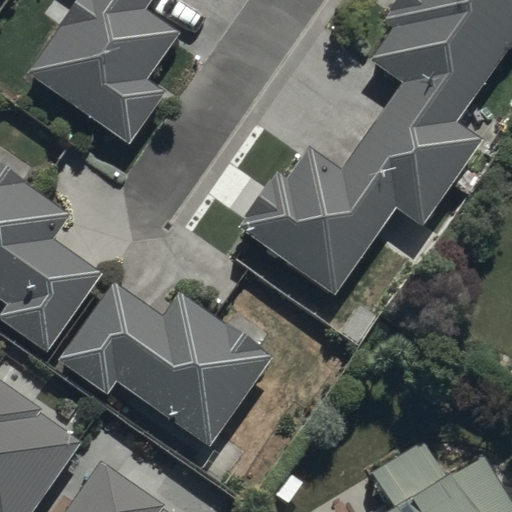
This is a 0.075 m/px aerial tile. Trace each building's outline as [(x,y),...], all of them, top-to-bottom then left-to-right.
[(83,0),(24,84),(126,156),(163,104),(142,90),(176,43),(141,18),(153,0),(83,0)] [(272,182),(233,237),(332,306),(392,221),(418,239),(479,152),(451,132),(511,44),(511,0),(397,0),(378,28),(392,38),(368,71),(399,92),(338,179),(303,155),(280,188),(272,182)] [(65,227),(0,184),(0,312),(5,316),(0,324),(0,336),(44,366),(97,284),(49,253),(65,227)] [(157,326),(108,291),(52,371),(106,408),(117,392),(208,455),(268,369),(173,303),(157,326)] [(29,511),(81,437),(0,381),(0,511),(29,511)] [(511,511),(511,497),(488,459),(441,488),(416,448),(312,511),(511,511)] [(173,511),(101,463),(67,511),(173,511)]
